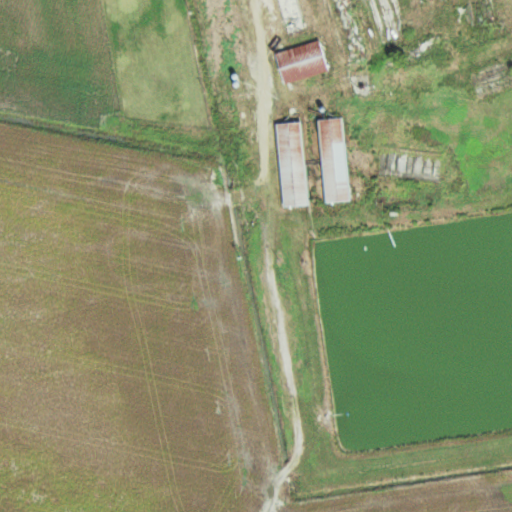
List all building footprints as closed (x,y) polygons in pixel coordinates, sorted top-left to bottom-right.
[(210,0),(219,70),(244,67),(236,0),(210,0)] [(308,30),(300,0),(274,0),(283,37),(308,30)] [(330,0),(349,65),(374,58),(357,0),(330,0)] [(382,75),(507,41),(501,22),(467,31),(459,5),(410,19),(418,48),(378,59),(382,75)] [(276,54),(284,85),(330,73),(322,42),(276,54)] [(326,205),(351,203),(345,120),(320,122),(326,205)] [(310,206),(303,123),(277,125),(284,208),(310,206)]
